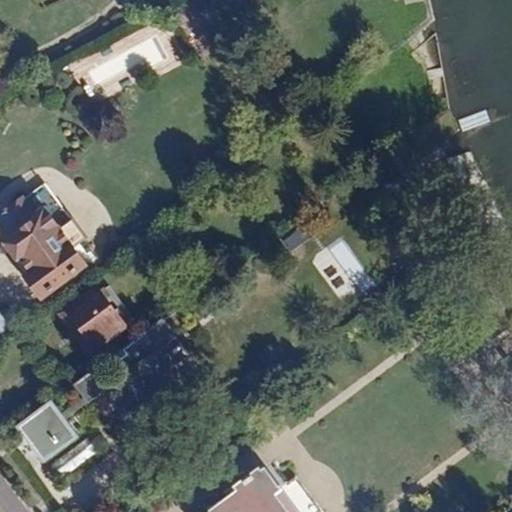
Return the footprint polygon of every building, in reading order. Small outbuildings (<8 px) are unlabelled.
[(0,212),(48,188),(39,171),(0,191),(0,212)] [(341,222),(329,207),(298,230),(310,246),(341,222)] [(88,266),(49,212),(14,238),(38,272),(31,277),(45,296),(88,266)] [(103,292),(67,317),(94,356),(130,331),(103,292)] [(0,314),(0,334),(10,328),(0,314)] [(131,370),(140,380),(177,351),(174,347),(180,342),(165,323),(114,360),(125,376),(131,370)] [(70,423),(56,404),(23,429),(48,462),(81,437),(78,434),(82,431),(74,421),(70,423)] [(291,511),(280,496),(284,493),(271,475),(267,478),(264,473),(243,489),(247,494),(222,511),(291,511)]
